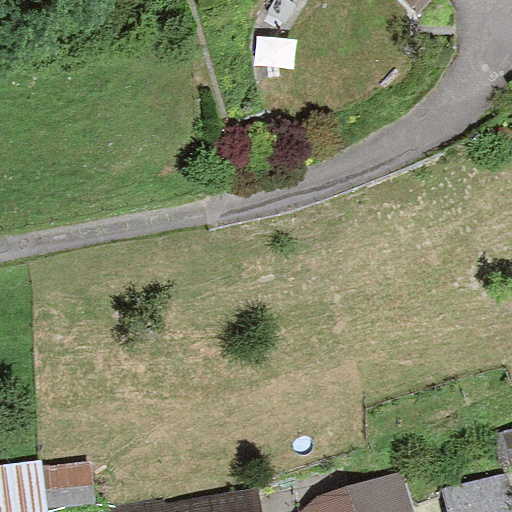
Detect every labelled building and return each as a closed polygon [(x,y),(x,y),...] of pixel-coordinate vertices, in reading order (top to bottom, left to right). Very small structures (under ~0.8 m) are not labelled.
[(408,0),(420,11),(429,0),(408,0)] [(507,460),(511,458),(511,436),(501,440),(507,460)] [(0,511),(32,511),(89,505),(84,463),(0,474),(0,511)] [(405,511),(394,480),(306,511),(405,511)] [(457,511),(511,511),(511,485),(455,498),(457,511)] [(204,511),(258,511),(256,501),(204,511)]
